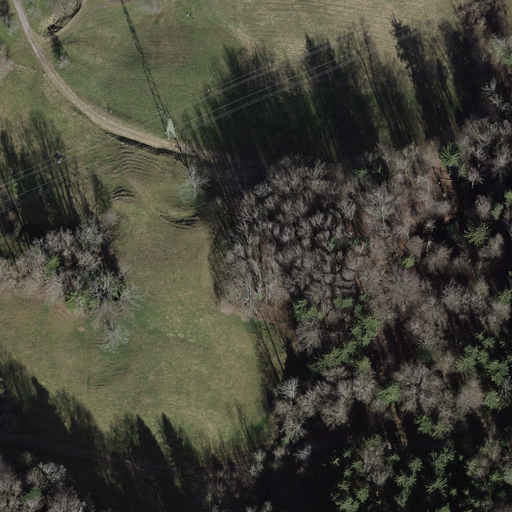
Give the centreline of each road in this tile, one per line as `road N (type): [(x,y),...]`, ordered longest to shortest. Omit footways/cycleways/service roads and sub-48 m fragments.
road 1 (track): [(0,436),(198,472),(322,443),(442,446),(511,411)]
road 2 (track): [(256,165),(108,127),(67,91),(17,0)]
